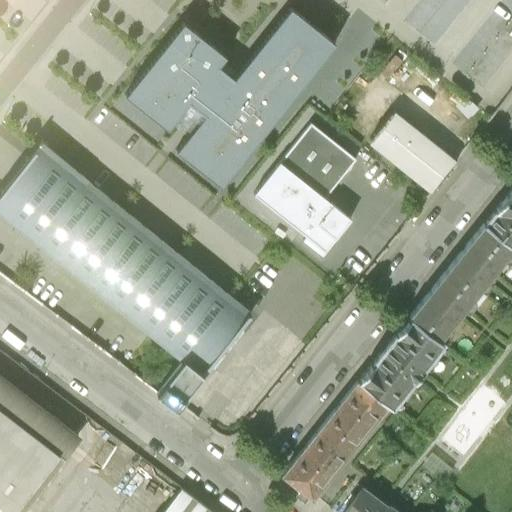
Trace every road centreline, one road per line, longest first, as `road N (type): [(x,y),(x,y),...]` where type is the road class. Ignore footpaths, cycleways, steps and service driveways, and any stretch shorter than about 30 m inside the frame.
road 1 (residential): [(230,492),(511,151)]
road 2 (unclassified): [(0,309),(230,492)]
